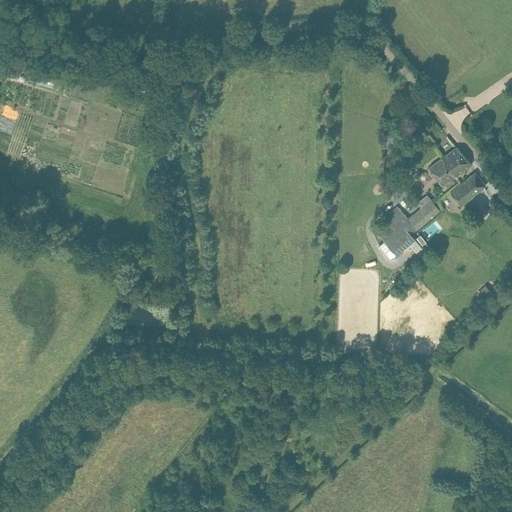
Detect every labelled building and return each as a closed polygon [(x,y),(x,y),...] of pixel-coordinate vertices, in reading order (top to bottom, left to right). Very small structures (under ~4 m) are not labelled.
[(455,176),(471,164),(457,147),(444,156),(448,162),(446,163),(455,176)] [(444,156),(430,167),(442,185),(455,176),(446,163),(448,162),(444,156)] [(475,172),(450,192),(460,205),(485,185),(475,172)] [(440,210),(431,199),(407,219),(398,208),(374,229),(383,240),(379,244),(390,258),(396,254),(397,255),(416,238),(412,233),(416,230),(440,210)] [(420,236),(417,238),(422,245),(426,242),(420,236)]
